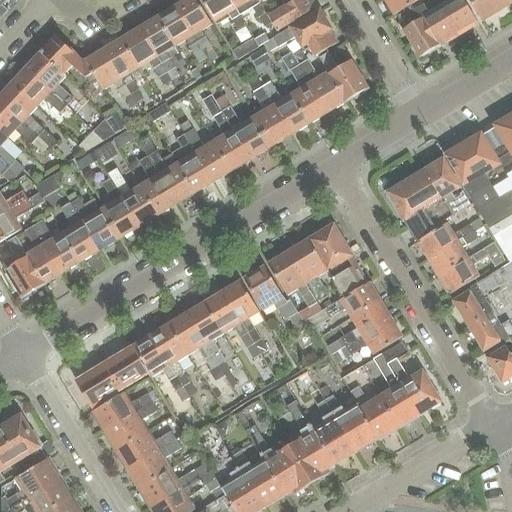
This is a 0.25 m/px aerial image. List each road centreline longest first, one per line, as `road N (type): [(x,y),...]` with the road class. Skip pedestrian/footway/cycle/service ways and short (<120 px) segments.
road 1 (tertiary): [(22,356),(334,167)]
road 2 (residential): [(492,425),(334,167)]
road 3 (residential): [(120,511),(22,356)]
road 4 (residential): [(346,511),(492,425)]
road 5 (unclassified): [(419,116),(349,0)]
